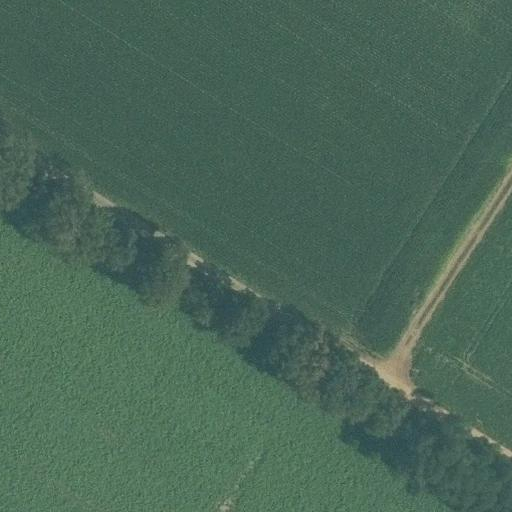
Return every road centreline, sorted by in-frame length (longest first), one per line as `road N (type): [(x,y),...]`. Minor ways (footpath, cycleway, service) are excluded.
road 1 (unclassified): [(0,134),(511,455)]
road 2 (track): [(511,198),(396,383)]
